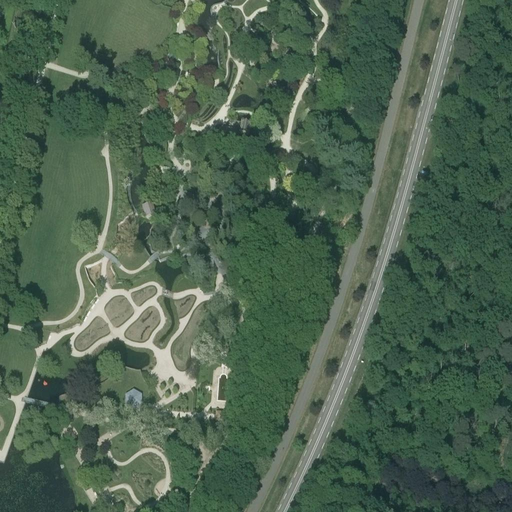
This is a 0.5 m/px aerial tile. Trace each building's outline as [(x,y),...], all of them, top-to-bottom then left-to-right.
[(249,139),(252,127),(242,125),(242,127),(232,125),(232,127),(231,130),(224,128),(220,143),(235,147),(237,137),(239,137),(249,139)] [(151,208),(142,211),(146,224),(155,221),(151,208)] [(28,255),(36,258),(41,245),(26,238),(22,248),(29,251),(28,255)] [(133,392),(125,397),(125,407),(133,411),(141,406),(141,396),(133,392)] [(296,511),(300,505),(290,500),(285,511),(296,511)]
